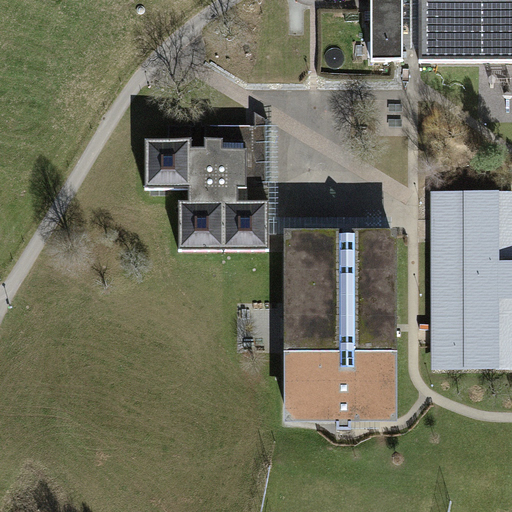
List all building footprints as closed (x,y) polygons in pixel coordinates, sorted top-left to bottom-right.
[(371,0),(371,62),(403,62),(403,52),(402,0),(371,0)] [(402,0),(403,52),(419,52),(419,0),(402,0)] [(511,0),(419,0),(419,52),(420,63),(511,63),(511,0)] [(253,111),(254,126),(255,126),(255,144),(247,144),(247,188),(268,187),(268,203),(268,237),(289,237),(392,237),(392,219),(279,219),(278,127),(268,127),(268,120),(253,111)] [(168,142),(145,142),(145,190),(189,190),(189,203),(179,203),(179,252),(268,251),(268,237),(268,203),(239,203),(238,190),(247,190),(247,188),(247,144),(255,144),(255,126),(254,126),(205,126),(205,151),(192,151),(192,126),(168,126),(168,142)] [(511,194),(435,195),(435,218),(455,218),(455,240),(435,240),(436,324),(455,324),(455,344),(436,345),(436,369),(511,368),(511,299),(497,299),(497,263),(511,263),(511,194)] [(435,218),(435,240),(455,240),(455,218),(435,218)] [(392,237),(289,237),(289,420),(392,419),(393,237),(392,237)] [(511,263),(497,263),(497,299),(511,299),(511,263)] [(436,324),(436,345),(455,344),(455,324),(436,324)]
